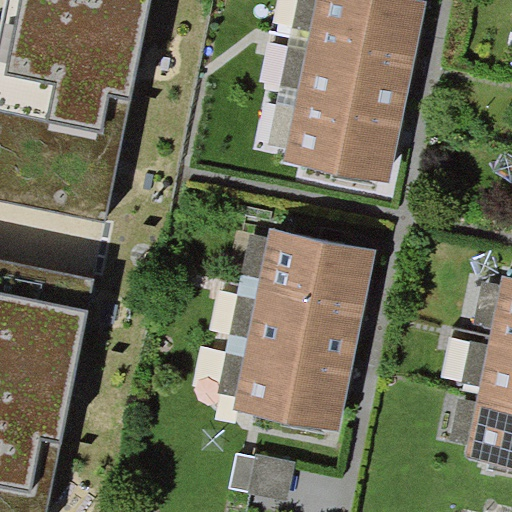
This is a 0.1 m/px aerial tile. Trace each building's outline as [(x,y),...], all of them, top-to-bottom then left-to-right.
[(8,0),(0,42),(0,200),(107,222),(150,0),(8,0)] [(286,147),(315,0),(298,0),(269,144),(286,147)] [(315,0),(286,147),(283,160),(388,182),(426,1),(419,0),(315,0)] [(374,249),(270,228),(268,238),(236,395),(233,410),(337,431),(374,249)] [(236,395),(268,238),(251,234),(219,392),(236,395)] [(0,259),(0,511),(46,511),(92,277),(0,259)] [(511,276),(502,274),(500,284),(492,326),(488,344),(480,384),(476,402),(468,441),(466,457),(511,465),(511,276)] [(492,326),(500,284),(483,281),(474,323),(492,326)] [(480,384),(488,344),(471,341),(463,381),(480,384)] [(468,441),(476,402),(459,398),(451,438),(468,441)] [(287,500),(295,461),(256,453),(256,456),(236,452),(229,487),(248,490),(247,492),(287,500)]
